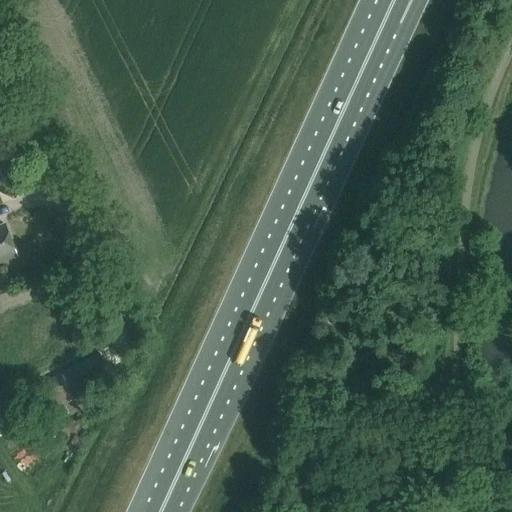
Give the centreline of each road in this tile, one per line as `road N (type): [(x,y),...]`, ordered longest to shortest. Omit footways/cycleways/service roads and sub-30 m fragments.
road 1 (trunk): [(160,511),(385,19)]
road 2 (unclassified): [(0,79),(61,209)]
